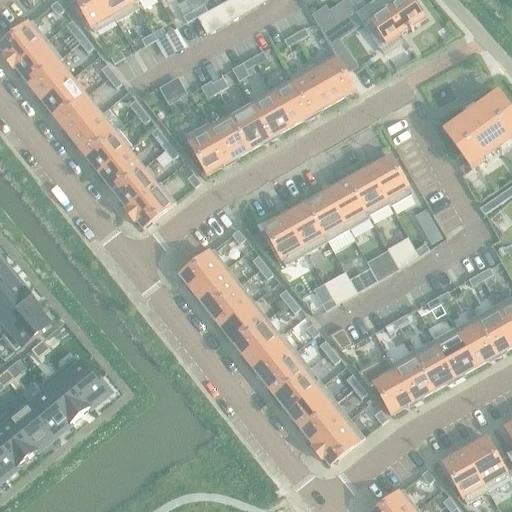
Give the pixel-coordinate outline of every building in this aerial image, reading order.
[(103,0),(75,0),(94,34),(115,23),(116,22),(103,0)] [(103,0),(116,22),(115,23),(116,25),(139,12),(135,6),(131,0),(103,0)] [(395,0),(377,0),(357,14),(366,26),(364,28),(380,51),(382,49),(386,55),(402,45),(397,39),(423,21),(419,15),(422,13),(414,1),(411,3),(409,0),(403,0),(398,4),(395,0)] [(57,4),(51,9),(58,18),(64,13),(57,4)] [(204,7),(194,13),(197,20),(208,14),(204,7)] [(194,13),(183,19),(187,26),(197,20),(194,13)] [(324,22),(317,26),(323,37),(330,33),(324,22)] [(32,23),(0,47),(0,50),(5,57),(3,59),(13,71),(15,69),(14,69),(47,42),(32,23)] [(162,30),(152,36),(156,43),(166,37),(162,30)] [(305,30),(295,36),(299,43),(309,37),(305,30)] [(73,37),(80,46),(86,41),(79,32),(73,37)] [(152,36),(141,42),(145,49),(156,43),(152,36)] [(295,36),(284,42),(288,49),(299,43),(295,36)] [(80,46),(88,55),(94,50),(86,41),(80,46)] [(47,42),(14,69),(15,69),(28,86),(27,88),(58,63),(58,64),(62,61),(47,42)] [(347,52),(335,57),(347,78),(360,70),(347,52)] [(121,54),(110,60),(114,67),(125,61),(121,54)] [(263,54),(253,60),(257,67),(267,61),(263,54)] [(314,68),(313,69),(334,106),(355,94),(347,78),(335,57),(314,68)] [(253,60),(242,66),(246,73),(257,67),(253,60)] [(58,63),(27,88),(29,87),(43,104),(72,81),(58,64),(58,63)] [(313,66),(290,79),(291,81),(292,81),(314,119),(313,117),(334,106),(313,69),(314,68),(313,66)] [(101,72),(109,82),(115,77),(107,67),(101,72)] [(116,91),(122,86),(115,77),(109,82),(116,91)] [(222,78),(211,84),(215,91),(226,85),(222,78)] [(72,81),(43,104),(56,122),(56,123),(86,99),(72,81)] [(291,81),(271,93),(292,129),(312,118),(314,119),(292,81),(291,81)] [(211,84),(201,90),(205,97),(215,91),(211,84)] [(271,93),(249,105),(252,109),(252,108),(272,142),(272,141),(292,129),(271,93)] [(468,164),(472,171),(511,142),(511,113),(498,94),(444,132),(468,164)] [(86,99),(56,123),(57,123),(71,140),(101,117),(86,99)] [(180,101),(169,107),(173,114),(184,108),(180,101)] [(129,108),(137,117),(143,112),(136,103),(129,108)] [(233,120),(232,120),(250,153),(270,142),(272,142),(252,108),(252,109),(233,120)] [(137,117),(144,127),(151,122),(143,112),(137,117)] [(209,127),(208,128),(230,166),(230,164),(250,153),(232,120),(233,120),(230,116),(209,127)] [(101,117),(71,140),(85,158),(84,159),(114,134),(101,117)] [(208,125),(186,138),(208,177),(229,165),(230,166),(208,128),(209,127),(208,125)] [(114,134),(84,159),(86,159),(99,176),(129,153),(130,154),(133,151),(118,132),(114,134)] [(158,144),(165,153),(171,148),(164,139),(158,144)] [(165,153),(173,163),(179,158),(171,148),(165,153)] [(129,153),(99,176),(113,194),(112,195),(143,171),(130,154),(129,153)] [(391,158),(369,170),(389,207),(391,209),(413,197),(391,158)] [(468,164),(459,170),(465,178),(473,172),(472,171),(468,164)] [(369,170),(348,182),(368,218),(389,207),(369,170)] [(157,188),(143,171),(112,195),(113,196),(114,195),(127,211),(127,212),(157,188)] [(187,181),(195,191),(201,186),(194,176),(187,181)] [(348,182),(327,194),(349,233),(370,221),(368,218),(348,182)] [(127,211),(125,213),(135,225),(136,223),(143,232),(176,205),(160,185),(157,188),(127,212),(127,211)] [(511,193),(510,190),(500,197),(504,203),(511,198),(511,193)] [(327,194),(306,206),(328,245),(349,233),(327,194)] [(490,203),(495,210),(504,203),(500,197),(490,203)] [(495,210),(490,203),(480,210),(484,217),(495,210)] [(306,206),(285,217),(307,256),(328,245),(306,206)] [(285,217),(264,229),(285,268),(307,256),(285,217)] [(436,227),(424,234),(432,248),(444,241),(436,227)] [(232,237),(239,247),(246,242),(238,232),(232,237)] [(425,246),(415,253),(419,260),(429,253),(425,246)] [(413,251),(393,262),(399,272),(418,259),(413,251)] [(213,252),(180,277),(196,297),(228,271),(213,252)] [(259,258),(252,263),(260,273),(266,268),(259,258)] [(393,262),(372,275),(378,285),(399,272),(393,262)] [(0,264),(0,288),(12,279),(0,264)] [(268,282),(274,277),(266,268),(260,273),(268,282)] [(370,270),(350,282),(352,286),(358,296),(378,285),(372,275),(370,270)] [(228,271),(196,297),(209,314),(242,288),(228,271)] [(490,271),(479,277),(483,284),(493,278),(490,271)] [(479,277),(469,282),(473,289),(483,284),(479,277)] [(12,279),(0,288),(0,314),(26,293),(26,292),(24,294),(12,279)] [(352,286),(331,298),(333,302),(336,308),(358,296),(352,286)] [(242,288),(209,314),(222,331),(255,305),(242,288)] [(26,293),(0,314),(0,328),(5,335),(2,338),(2,339),(39,309),(27,293),(26,293)] [(279,298),(287,307),(293,302),(285,293),(279,298)] [(448,294),(438,300),(441,307),(452,301),(448,294)] [(511,298),(496,307),(511,335),(511,298)] [(438,300),(427,306),(431,313),(441,307),(438,300)] [(293,302),(287,307),(294,317),(301,312),(293,302)] [(333,302),(322,308),(326,314),(336,308),(333,302)] [(255,305),(222,331),(235,348),(268,322),(255,305)] [(511,335),(496,307),(476,319),(498,359),(499,359),(498,357),(511,349),(511,335)] [(39,309),(2,339),(16,356),(51,327),(38,312),(40,310),(39,309)] [(406,318),(395,323),(399,330),(410,325),(406,318)] [(476,319),(455,331),(477,370),(497,358),(498,359),(476,319)] [(268,322),(235,348),(248,364),(281,339),(268,322)] [(395,323),(385,329),(389,336),(399,330),(395,323)] [(312,327),(306,332),(314,341),(320,336),(312,327)] [(344,330),(329,338),(342,354),(354,347),(344,330)] [(455,331),(434,342),(457,382),(456,381),(477,370),(455,331)] [(281,339),(248,364),(261,381),(260,382),(261,383),(297,354),(283,337),(281,339)] [(43,342),(37,347),(44,357),(50,352),(43,342)] [(434,342),(413,354),(434,393),(455,381),(456,383),(457,382),(434,342)] [(326,343),(319,348),(327,358),(333,353),(326,343)] [(37,347),(31,352),(39,361),(44,357),(37,347)] [(333,353),(327,358),(334,367),(341,362),(333,353)] [(297,354),(261,383),(262,382),(275,398),(310,371),(297,354)] [(413,354),(392,366),(415,406),(414,404),(434,393),(413,354)] [(76,357),(57,372),(89,411),(90,410),(88,408),(106,394),(76,357)] [(387,358),(358,375),(369,389),(375,385),(392,417),(413,405),(414,406),(415,406),(392,366),(387,358)] [(7,371),(2,376),(9,385),(15,381),(7,371)] [(310,371),(275,398),(288,415),(287,416),(288,416),(324,388),(310,371)] [(57,372),(40,387),(72,425),(89,411),(57,372)] [(2,376),(0,377),(0,386),(3,390),(9,385),(2,376)] [(352,377),(346,382),(354,392),(360,387),(352,377)] [(42,391),(25,405),(52,438),(69,424),(70,426),(72,425),(40,387),(39,387),(42,391)] [(360,387),(354,392),(361,401),(367,396),(360,387)] [(324,388),(288,416),(288,417),(289,416),(302,432),(301,433),(337,405),(324,388)] [(6,415),(5,415),(36,454),(37,454),(35,452),(52,438),(25,405),(9,418),(6,415)] [(337,405),(301,433),(301,434),(302,433),(315,449),(350,422),(337,405)] [(381,413),(374,418),(382,427),(388,422),(381,413)] [(5,415),(0,419),(0,445),(19,469),(36,455),(36,454),(5,415)] [(315,449),(313,450),(322,462),(324,460),(330,468),(365,440),(350,422),(315,449)] [(476,443),(463,450),(487,492),(488,492),(509,480),(486,440),(477,445),(476,443)] [(0,445),(0,480),(16,468),(17,470),(19,469),(0,445)] [(452,459),(443,464),(467,506),(489,494),(488,492),(487,492),(463,450),(451,457),(452,459)] [(428,473),(421,478),(429,487),(435,482),(428,473)] [(403,492),(377,511),(417,511),(418,511),(403,492)] [(449,500),(443,504),(448,511),(452,511),(456,509),(449,500)]
